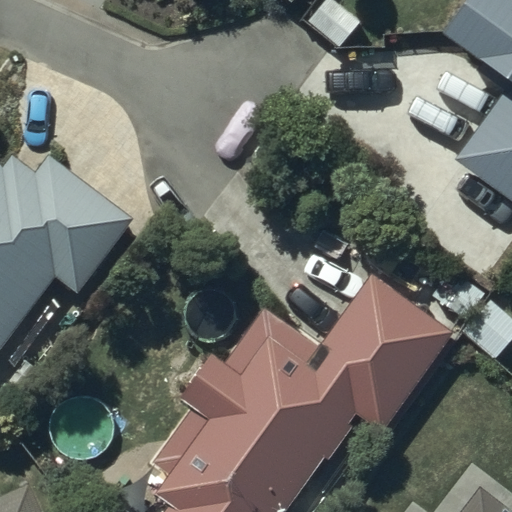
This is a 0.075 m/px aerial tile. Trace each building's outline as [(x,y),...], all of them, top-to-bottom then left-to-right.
[(511,0),(445,0),(441,6),(511,56),(511,68),(455,151),(511,190),(511,0)] [(76,280),(132,209),(50,144),(34,164),(14,148),(3,161),(0,158),(0,337),(58,265),(76,280)] [(171,492),(157,511),(275,511),(324,445),(329,448),(359,406),(381,421),(452,322),(371,263),(317,338),(265,300),(226,353),(211,342),(180,386),(193,396),(152,452),(167,463),(155,480),(171,492)] [(43,511),(27,475),(0,487),(0,511),(43,511)] [(511,511),(511,500),(480,475),(451,511),(442,511),(437,508),(434,511),(511,511)]
